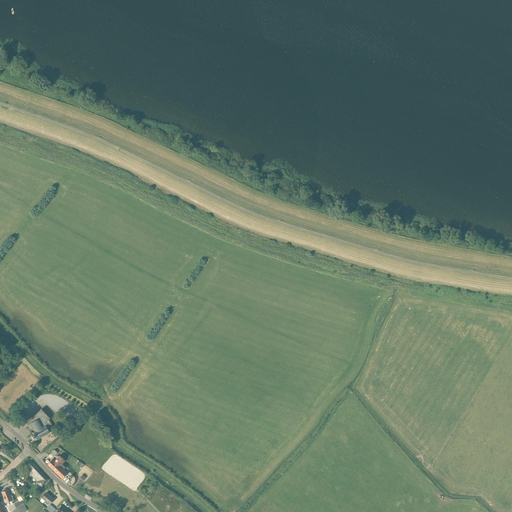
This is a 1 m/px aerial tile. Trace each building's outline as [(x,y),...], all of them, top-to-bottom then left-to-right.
[(33,440),(35,439),(36,440),(49,433),(49,432),(54,430),(49,419),(50,419),(48,415),(47,413),(46,414),(41,409),(26,424),(33,430),(34,430),(34,432),(32,433),(33,434),(30,435),(33,440)] [(47,465),(53,471),(56,469),(59,466),(65,460),(60,455),(54,462),(52,459),(47,465)] [(41,486),(45,483),(48,480),(31,461),(24,467),(29,471),(33,476),(37,480),(36,481),(41,486)] [(53,471),(62,479),(67,474),(63,470),(65,468),(61,464),(59,466),(56,469),(53,471)] [(14,500),(13,500),(12,495),(10,496),(8,490),(2,493),(6,503),(12,500),(12,501),(14,500)] [(42,498),(49,504),(50,504),(46,508),(50,511),(53,511),(56,509),(50,504),(54,499),(46,493),(42,498)] [(22,500),(14,505),(17,510),(25,505),(22,500)] [(27,510),(38,504),(35,500),(25,506),(27,510)]
